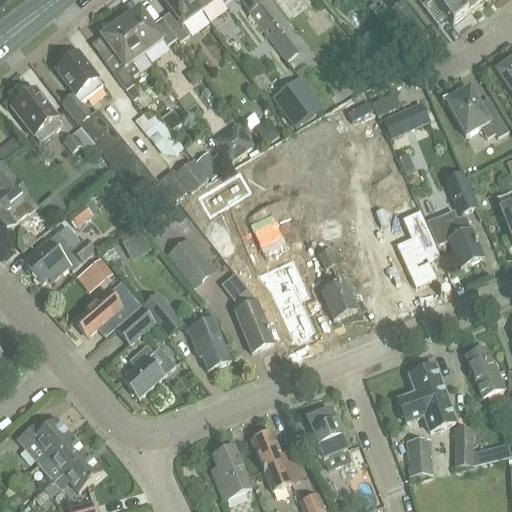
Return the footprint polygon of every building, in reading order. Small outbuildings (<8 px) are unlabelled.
[(160,0),(171,15),(162,22),(176,42),(179,46),(189,39),(182,29),(184,28),(188,28),(193,23),(194,20),(201,15),(190,0),(160,0)] [(190,0),(201,15),(220,1),(224,7),(233,0),(190,0)] [(255,0),(237,0),(249,15),(260,6),(255,0)] [(418,0),(422,5),(420,7),(419,8),(435,29),(447,20),(452,27),(470,13),(460,0),(418,0)] [(460,0),(470,13),(486,0),(460,0)] [(402,7),(387,18),(409,47),(424,36),(402,7)] [(139,11),(120,26),(143,58),(162,44),(167,49),(176,42),(162,22),(152,29),(139,11)] [(143,58),(120,26),(100,40),(113,58),(104,65),(126,94),(136,87),(132,81),(139,76),(132,66),(143,58)] [(373,69),(374,68),(395,98),(418,88),(409,71),(396,78),(383,61),(389,57),(372,35),(356,47),(373,69)] [(62,109),(79,130),(129,191),(130,190),(154,220),(193,190),(196,193),(207,184),(192,165),(171,183),(168,179),(157,187),(97,115),(91,120),(81,107),(102,91),(96,83),(97,83),(77,57),(56,74),(75,99),(62,109)] [(511,63),(496,75),(511,97),(511,63)] [(301,81),(273,102),(296,133),(324,112),(301,81)] [(469,92),(446,106),(465,141),(481,132),(487,142),(495,138),(497,142),(508,136),(491,105),(480,111),(469,92)] [(62,130),(56,122),(35,95),(12,113),(33,140),(34,139),(40,148),(62,130)] [(380,124),(388,143),(428,126),(419,106),(380,124)] [(268,121),(255,130),(267,147),(280,138),(268,121)] [(253,147),(239,127),(222,140),(214,145),(229,165),(236,160),(253,147)] [(71,159),(72,159),(81,152),(86,158),(95,151),(80,134),(62,147),(71,159)] [(196,164),(201,169),(212,183),(227,170),(217,157),(213,160),(208,154),(196,164)] [(0,198),(17,185),(16,184),(15,184),(1,166),(0,167),(0,198)] [(406,188),(396,166),(359,183),(369,205),(406,188)] [(198,198),(210,218),(251,194),(239,173),(198,198)] [(443,183),(459,218),(478,210),(463,175),(443,183)] [(37,210),(17,185),(0,198),(0,239),(15,228),(15,227),(37,210)] [(511,194),(511,206),(500,212),(511,242),(511,193),(511,194)] [(83,210),(66,223),(75,235),(92,221),(83,210)] [(453,214),(426,226),(436,250),(448,245),(460,272),(483,262),(471,235),(466,223),(464,219),(456,222),(453,214)] [(415,293),(437,283),(430,268),(441,262),(419,215),(401,223),(410,242),(395,249),(415,293)] [(143,230),(152,242),(161,236),(152,223),(143,230)] [(48,246),(24,268),(42,288),(48,283),(51,287),(69,271),(72,275),(81,268),(93,258),(96,255),(85,243),(82,246),(67,229),(64,232),(48,246)] [(118,240),(129,259),(148,248),(137,229),(118,240)] [(165,262),(192,295),(212,278),(186,245),(165,262)] [(330,253),(319,258),(325,273),(331,271),(336,282),(327,285),(331,293),(321,297),(333,324),(356,314),(345,288),(347,287),(339,267),(336,268),(330,253)] [(292,261),(256,278),(269,293),(292,343),(298,340),(299,344),(310,339),(308,335),(314,333),(300,302),(309,297),(292,261)] [(234,278),(222,289),(234,304),(239,316),(232,318),(235,325),(238,332),(240,331),(251,357),(274,348),(257,308),(258,307),(234,278)] [(97,305),(73,325),(87,341),(96,333),(107,324),(114,332),(140,310),(119,287),(106,298),(97,305)] [(156,299),(143,311),(169,341),(182,330),(156,299)] [(129,349),(153,328),(141,312),(140,311),(115,332),(116,333),(129,349)] [(187,334),(193,350),(198,361),(201,360),(207,375),(230,366),(213,323),(187,334)] [(146,363),(122,384),(139,403),(163,382),(176,370),(159,351),(146,363)] [(485,353),(465,361),(482,402),(504,393),(494,368),(491,369),(485,353)] [(459,424),(451,405),(447,395),(448,395),(436,365),(413,374),(420,392),(395,401),(405,427),(422,420),(428,436),(459,424)] [(352,467),(347,455),(330,413),(306,423),(323,465),(324,464),(329,477),(352,467)] [(34,472),(47,461),(71,440),(56,422),(40,436),(33,429),(12,447),(34,472)] [(474,468),(511,461),(509,448),(474,454),(473,432),(454,433),(455,469),(474,468)] [(272,437),(251,446),(271,496),(299,485),(291,464),(283,467),(272,437)] [(71,440),(47,461),(34,472),(43,482),(35,490),(42,497),(62,479),(87,458),(71,440)] [(430,444),(406,445),(409,481),(432,480),(430,444)] [(212,475),(224,505),(251,494),(234,452),(213,461),(218,473),(212,475)] [(62,479),(42,497),(48,505),(65,491),(70,496),(74,492),(78,497),(102,476),(87,458),(62,479)] [(502,464),(461,474),(464,486),(465,511),(511,511),(509,462),(502,464)] [(454,475),(407,487),(409,494),(412,501),(414,508),(415,511),(465,511),(464,486),(461,474),(454,475)] [(323,511),(318,500),(300,508),(301,511),(323,511)]
